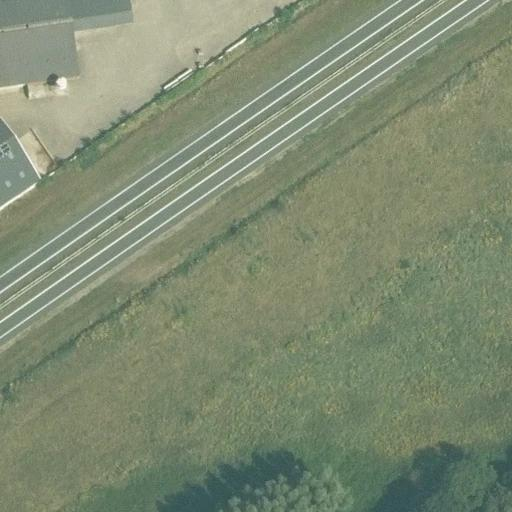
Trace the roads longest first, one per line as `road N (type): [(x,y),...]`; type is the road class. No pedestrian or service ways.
road 1 (trunk): [(0,335),(478,0)]
road 2 (trunk): [(418,0),(0,288)]
